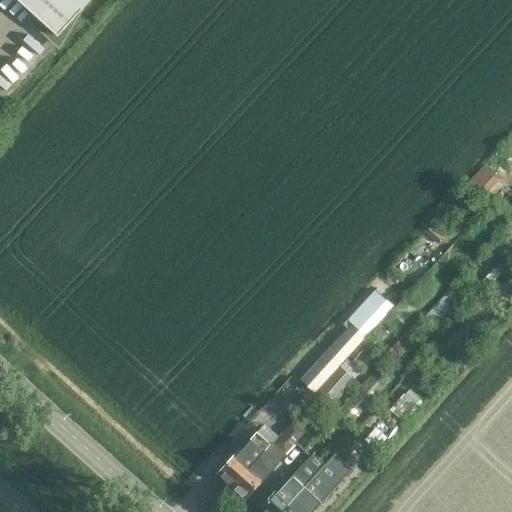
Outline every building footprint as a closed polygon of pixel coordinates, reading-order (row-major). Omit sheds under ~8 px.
[(58,44),(75,17),(90,0),(18,0),(38,17),(34,22),(58,44)] [(480,168),(467,182),(481,196),(495,182),(480,168)] [(433,226),(426,233),(436,243),(443,235),(433,226)] [(374,291),(347,321),(349,324),(363,337),(391,306),(374,291)] [(349,324),(297,378),(313,392),(363,337),(349,324)] [(330,400),(350,378),(338,368),(318,389),(330,400)] [(374,369),(337,410),(349,421),(386,379),(374,369)] [(411,386),(389,406),(399,418),(422,399),(411,386)] [(217,474),(231,486),(269,443),(257,432),(217,474)] [(231,486),(245,499),(285,455),(271,442),(269,443),(231,486)] [(336,453),(316,476),(282,511),(306,511),(307,511),(308,511),(315,511),(354,469),(336,453)] [(257,510),(259,511),(282,511),(316,476),(315,475),(324,465),(313,454),(282,487),(279,485),(257,510)]
